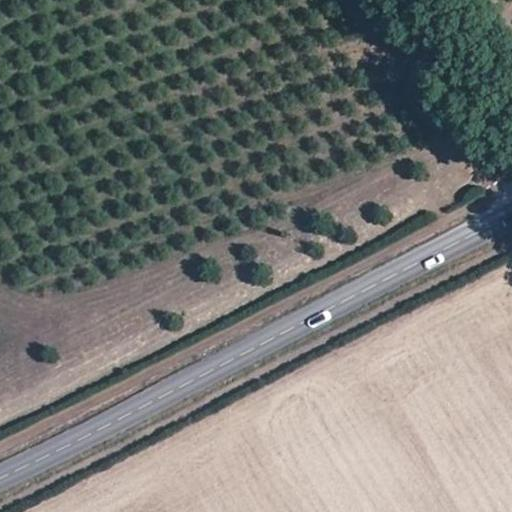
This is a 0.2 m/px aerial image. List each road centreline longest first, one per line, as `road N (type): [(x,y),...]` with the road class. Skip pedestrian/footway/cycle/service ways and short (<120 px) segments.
road 1 (tertiary): [(511,215),(0,481)]
road 2 (track): [(511,146),(410,0)]
